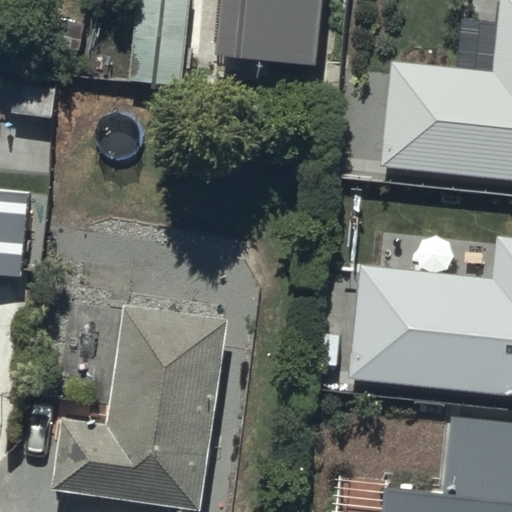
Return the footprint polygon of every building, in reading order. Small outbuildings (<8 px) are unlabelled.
[(187,0),(132,0),(124,75),(179,81),(187,0)] [(311,46),(315,0),(220,0),(217,37),(311,46)] [(511,0),(496,0),(491,63),(389,53),(378,165),(511,177),(511,0)] [(0,167),(0,252),(47,257),(54,171),(0,167)] [(511,227),(495,226),(490,273),(358,259),(347,366),(511,383),(511,227)] [(236,304),(131,291),(117,410),(69,405),(61,480),(213,498),(236,304)] [(511,511),(511,412),(451,408),(445,484),(383,479),(380,511),(511,511)]
